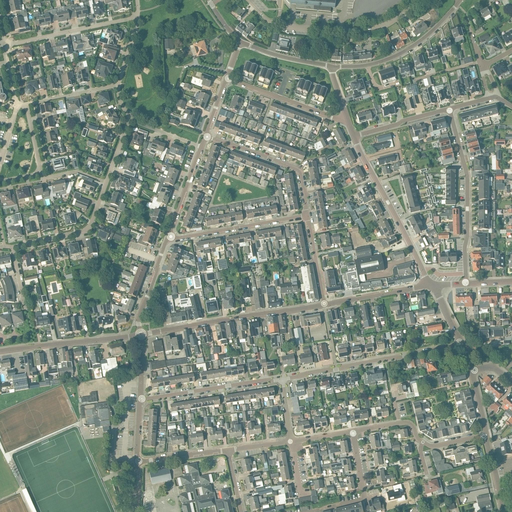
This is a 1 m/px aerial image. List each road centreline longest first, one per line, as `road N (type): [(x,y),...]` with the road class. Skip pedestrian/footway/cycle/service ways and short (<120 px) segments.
road 1 (residential): [(11,247),(87,228),(129,120)]
road 2 (unclassified): [(140,334),(324,304)]
road 3 (residential): [(282,379),(460,341)]
road 4 (residential): [(466,283),(466,176),(448,109)]
road 5 (tertiary): [(430,285),(353,136)]
road 6 (residential): [(422,0),(370,29),(279,23)]
road 7 (tertiary): [(460,0),(394,56),(332,67)]
road 8 (residential): [(307,215),(297,170),(205,136)]
road 9 (residential): [(140,400),(282,379)]
road 10 (residential): [(167,235),(307,215)]
road 11 (unclassified): [(0,351),(140,334)]
road 12 (residential): [(4,44),(136,17)]
road 13 (residential): [(346,116),(226,78)]
